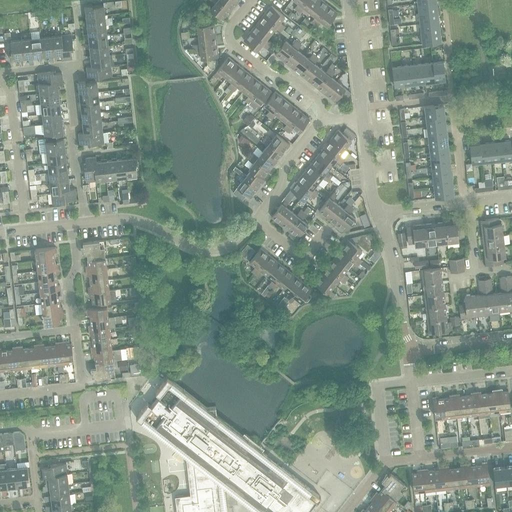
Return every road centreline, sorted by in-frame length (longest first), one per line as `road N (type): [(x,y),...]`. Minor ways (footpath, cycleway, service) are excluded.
road 1 (residential): [(83,221),(133,219),(181,242),(217,248),(255,220)]
road 2 (residential): [(323,118),(318,100),(230,39),(251,0)]
road 3 (residential): [(408,352),(378,215)]
road 4 (residential): [(77,329),(80,385),(0,395)]
road 5 (residential): [(255,220),(281,187),(284,162),(323,118)]
